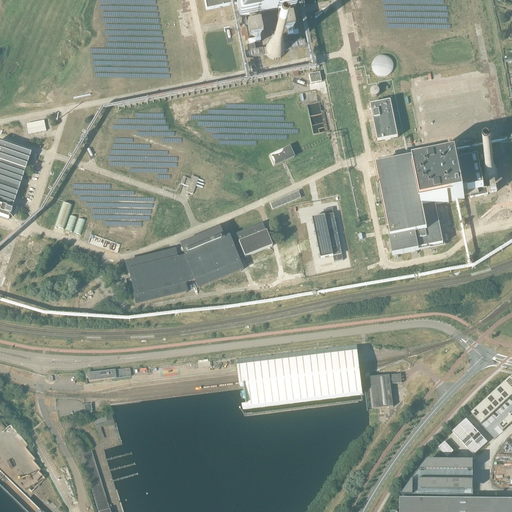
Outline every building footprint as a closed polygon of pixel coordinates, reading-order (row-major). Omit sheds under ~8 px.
[(203,0),(205,10),(219,8),(221,7),(235,4),(238,18),(295,7),(293,0),(203,0)] [(291,16),(278,18),(281,31),(290,29),(294,28),(291,16)] [(259,22),(246,25),(249,37),(251,37),(262,35),(259,22)] [(293,43),(286,44),(287,51),(288,51),(296,49),(305,47),(304,41),(300,41),(300,37),(292,39),(293,43)] [(285,53),(286,52),(286,47),(284,44),(284,43),(282,42),(280,40),(277,39),(273,38),(269,40),(266,43),(264,47),(263,49),(264,53),(266,56),(269,58),(272,60),(276,60),(280,58),(283,56),(285,53)] [(248,52),(244,53),(245,59),(255,58),(263,56),(263,55),(262,49),(254,51),(253,46),(247,47),(248,52)] [(378,79),(396,71),(388,53),(370,61),(378,79)] [(321,82),(319,73),(309,75),(311,84),(321,82)] [(379,96),(380,89),(372,88),(371,95),(379,96)] [(390,101),(370,105),(377,142),(398,137),(390,101)] [(45,131),(43,121),(26,125),(28,135),(45,131)] [(0,204),(11,209),(16,197),(20,184),(22,178),(27,164),(29,159),(31,153),(0,141),(0,204)] [(294,157),(289,147),(269,157),(274,167),(281,164),(294,157)] [(491,165),(489,153),(483,154),(485,166),(483,168),(482,170),(481,172),(482,174),(483,177),(484,179),(487,180),(488,181),(491,192),(496,191),(494,180),(496,178),(497,177),(497,175),(498,173),(498,170),(496,169),(495,167),(493,165),(491,165)] [(422,158),(376,167),(377,175),(388,225),(389,234),(390,239),(389,239),(389,241),(392,253),(392,256),(393,256),(401,254),(410,253),(418,251),(418,249),(430,247),(443,244),(442,242),(435,205),(442,204),(464,199),(462,192),(467,191),(467,192),(469,191),(470,198),(483,195),(483,196),(486,195),(487,195),(487,194),(488,194),(486,187),(483,187),(480,177),(479,177),(479,174),(480,173),(478,163),(481,162),(480,155),(479,155),(479,154),(475,155),(475,156),(462,158),(463,165),(462,165),(462,166),(457,167),(456,159),(423,166),(422,158)] [(190,180),(183,177),(180,184),(188,187),(186,192),(191,194),(192,194),(198,178),(191,176),(190,180)] [(279,200),(270,204),(272,210),(301,198),(298,191),(288,195),(289,196),(279,200)] [(69,205),(63,203),(55,226),(63,230),(72,206),(71,206),(69,205)] [(0,216),(8,220),(10,214),(10,215),(12,210),(11,209),(0,204),(0,216)] [(325,216),(312,219),(321,259),(333,257),(334,262),(343,261),(333,208),(323,210),(325,216)] [(72,232),(77,218),(70,216),(65,230),(72,232)] [(284,218),(286,229),(292,228),(290,216),(284,218)] [(81,235),(86,221),(78,219),(73,233),(81,235)] [(240,250),(233,253),(233,254),(235,259),(243,256),(243,258),(271,247),(265,232),(264,232),(261,224),(235,235),(238,242),(237,243),(240,250)] [(218,230),(179,246),(180,247),(184,256),(183,256),(184,256),(184,258),(193,281),(194,282),(194,281),(195,283),(197,289),(199,288),(208,284),(210,283),(218,280),(219,280),(220,279),(229,276),(231,275),(238,272),(240,271),(235,259),(233,254),(233,253),(232,254),(230,249),(231,248),(227,239),(228,239),(227,238),(222,240),(218,230)] [(127,263),(125,264),(127,272),(128,272),(128,274),(130,279),(125,280),(126,280),(128,289),(128,290),(128,291),(132,290),(133,295),(134,296),(133,296),(135,306),(137,305),(147,302),(147,303),(149,302),(159,300),(161,299),(171,297),(173,296),(183,294),(186,293),(184,287),(183,285),(184,284),(193,281),(184,258),(176,260),(175,260),(175,258),(174,252),(173,252),(172,253),(163,255),(163,254),(161,255),(151,258),(151,257),(149,258),(139,260),(137,261),(127,263)] [(0,313),(24,317),(25,308),(2,305),(0,313)] [(54,311),(25,308),(24,317),(54,319),(78,317),(78,309),(54,311)] [(243,410),(363,395),(360,373),(358,358),(356,345),(237,360),(240,387),(245,386),(246,388),(245,388),(248,406),(242,407),(243,410)] [(116,378),(129,377),(130,376),(129,369),(125,369),(115,370),(116,378)] [(115,370),(88,374),(89,382),(116,378),(115,370)] [(372,378),(370,378),(374,409),(377,409),(380,408),(386,408),(393,407),(391,392),(391,387),(390,385),(402,383),(401,375),(395,375),(372,378)] [(500,386),(510,397),(511,395),(511,389),(505,381),(500,386)] [(505,402),(510,397),(500,386),(495,391),(505,402)] [(490,395),(500,406),(505,402),(495,391),(490,395)] [(490,395),(485,400),(495,411),(500,406),(490,395)] [(490,415),(495,411),(485,400),(480,404),(490,415)] [(475,409),(485,420),(490,415),(480,404),(475,409)] [(475,409),(470,413),(481,424),(485,420),(475,409)] [(108,425),(109,426),(115,424),(112,415),(93,421),(95,425),(96,429),(100,428),(108,425)] [(466,420),(452,432),(473,455),(487,443),(466,420)] [(504,429),(508,426),(504,421),(498,426),(503,431),(504,429)] [(445,442),(438,448),(447,458),(454,452),(445,442)] [(99,511),(111,511),(111,509),(113,509),(112,505),(109,505),(94,451),(82,455),(99,511)] [(427,461),(419,471),(473,471),(473,462),(427,461)] [(412,481),(401,496),(413,496),(413,481),(412,481)] [(473,482),(418,481),(418,488),(421,491),(473,491),(473,482)] [(511,511),(511,500),(400,499),(399,511),(511,511)]
